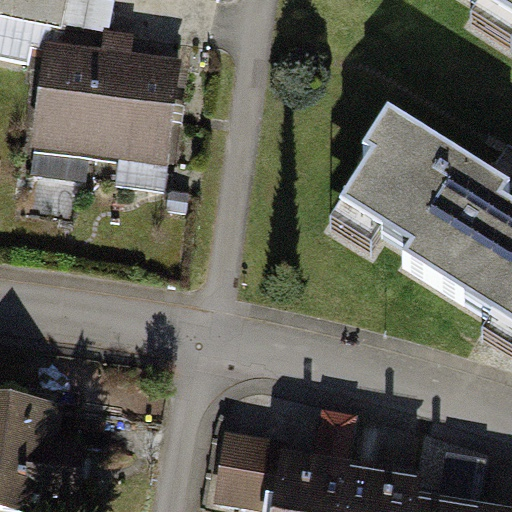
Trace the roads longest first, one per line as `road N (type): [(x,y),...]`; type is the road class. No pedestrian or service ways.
road 1 (residential): [(265,0),(217,336)]
road 2 (residential): [(217,336),(511,408)]
road 3 (residential): [(0,310),(217,336)]
road 4 (residential): [(217,336),(183,511)]
